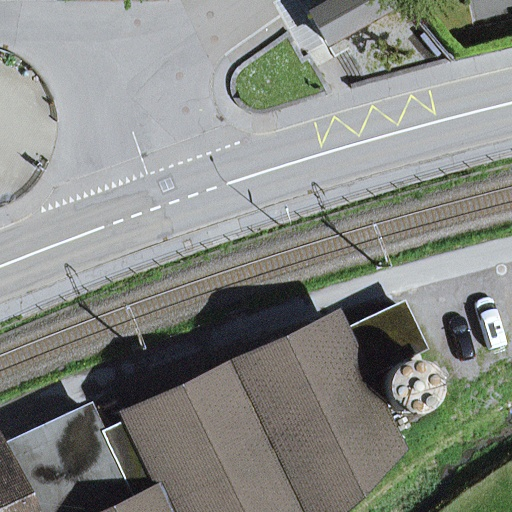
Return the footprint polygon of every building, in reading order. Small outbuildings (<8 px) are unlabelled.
[(325,42),(395,3),(393,0),(333,0),(309,14),(325,42)] [(358,380),(419,351),(398,306),(337,334),(358,380)] [(327,511),(390,448),(358,380),(337,334),(333,326),(98,438),(85,411),(0,450),(0,470),(18,511),(327,511)] [(381,382),(382,398),(393,410),(408,414),(423,408),(432,394),(430,378),(420,366),(404,362),(389,368),(381,382)] [(0,511),(18,511),(0,470),(0,511)]
